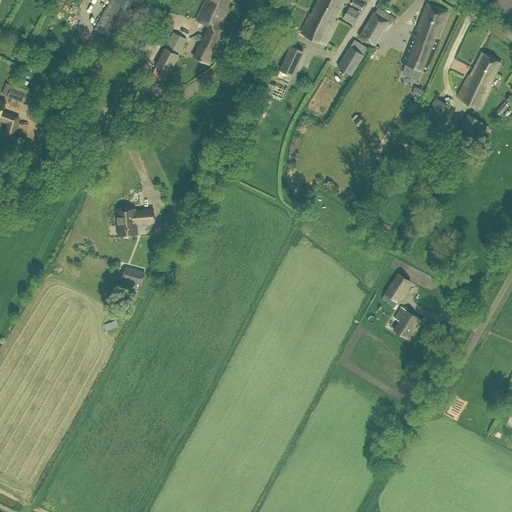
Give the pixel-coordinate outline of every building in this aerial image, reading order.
[(119,43),(136,13),(112,0),(110,0),(94,29),(119,43)] [(207,48),(213,39),(220,42),(226,30),(223,27),(222,23),(229,8),(227,7),(227,6),(214,0),(204,0),(195,20),(208,26),(209,27),(200,44),(207,48)] [(336,21),(344,5),(335,0),(317,0),(311,14),(310,13),(301,32),(326,44),(338,21),(336,21)] [(361,10),(364,4),(356,0),(353,0),(351,5),(361,10)] [(437,38),(447,13),(427,4),(417,30),(415,30),(402,63),(426,73),(439,39),(437,38)] [(349,7),(343,19),(353,25),(360,12),(349,7)] [(392,16),(378,7),(370,21),(384,30),(392,16)] [(156,66),(157,66),(169,73),(187,39),(174,33),(156,66)] [(209,64),(217,48),(220,42),(213,39),(207,48),(200,44),(200,45),(199,45),(193,56),(209,64)] [(369,49),(355,40),(338,67),(352,76),(369,49)] [(490,86),(501,63),(482,52),(470,75),(469,75),(457,97),(480,109),(491,86),(490,86)] [(291,75),(295,67),(284,62),(280,70),(291,75)] [(262,90),(281,99),(286,88),(289,83),(288,82),(270,74),(262,90)] [(23,102),(26,94),(11,88),(12,86),(7,84),(3,95),(8,96),(7,97),(23,102)] [(421,99),(425,91),(415,87),(411,95),(421,99)] [(432,135),(450,107),(436,98),(419,126),(432,135)] [(2,112),(6,102),(0,99),(0,119),(10,122),(5,135),(13,138),(19,118),(2,112)] [(500,116),(509,106),(504,102),(496,112),(500,116)] [(476,135),(483,123),(468,114),(461,127),(476,135)] [(135,211),(135,209),(117,211),(119,235),(137,234),(136,225),(154,223),(153,209),(135,211)] [(145,273),(134,270),(131,282),(141,284),(145,273)] [(394,306),(411,282),(400,274),(382,298),(394,306)] [(131,282),(122,279),(120,289),(128,291),(131,282)] [(416,329),(422,319),(401,307),(394,318),(399,321),(394,330),(408,339),(415,328),(416,329)]
